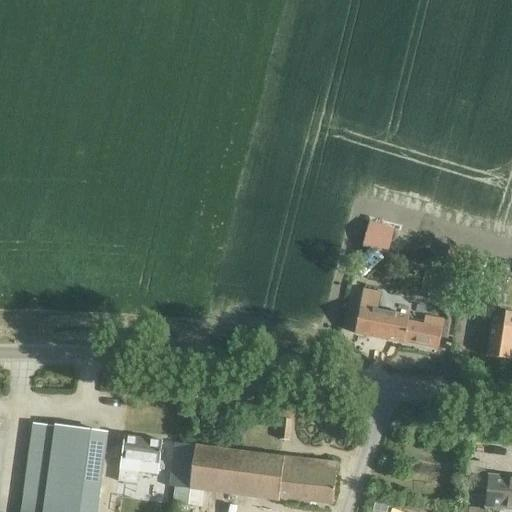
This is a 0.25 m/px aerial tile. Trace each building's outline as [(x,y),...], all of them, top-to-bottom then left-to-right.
[(362,247),(387,254),(394,230),(369,223),(362,247)] [(438,351),(443,324),(423,320),(421,328),(409,326),(410,319),(376,313),(380,296),(364,293),(356,336),(438,351)] [(511,360),(511,352),(511,314),(495,311),(487,357),(511,360)] [(94,511),(106,434),(33,424),(21,511),(94,511)] [(157,474),(162,442),(124,437),(117,481),(137,484),(139,471),(157,474)] [(334,505),(339,465),(175,445),(170,488),(278,501),(278,498),(334,505)] [(482,507),(499,510),(511,511),(511,478),(486,475),(482,507)]
